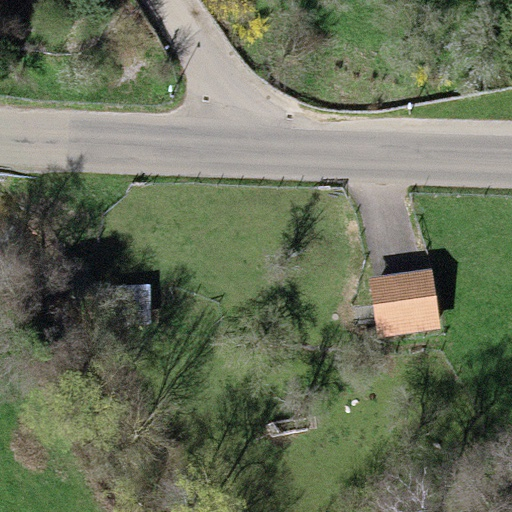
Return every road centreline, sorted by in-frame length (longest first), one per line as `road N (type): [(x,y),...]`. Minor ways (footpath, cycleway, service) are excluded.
road 1 (secondary): [(224,155),(511,170)]
road 2 (secondary): [(0,150),(224,155)]
road 3 (tertiary): [(141,0),(224,155)]
